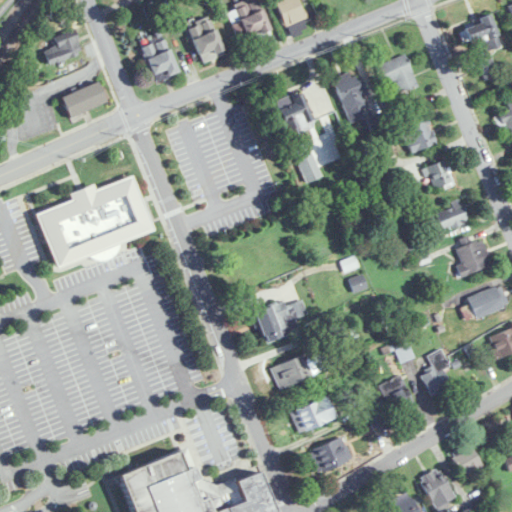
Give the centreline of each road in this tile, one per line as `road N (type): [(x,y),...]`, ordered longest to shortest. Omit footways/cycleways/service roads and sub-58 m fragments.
road 1 (residential): [(292,511),(89,0)]
road 2 (residential): [(0,174),(417,0)]
road 3 (residential): [(511,224),(420,0)]
road 4 (residential): [(317,506),(511,389)]
